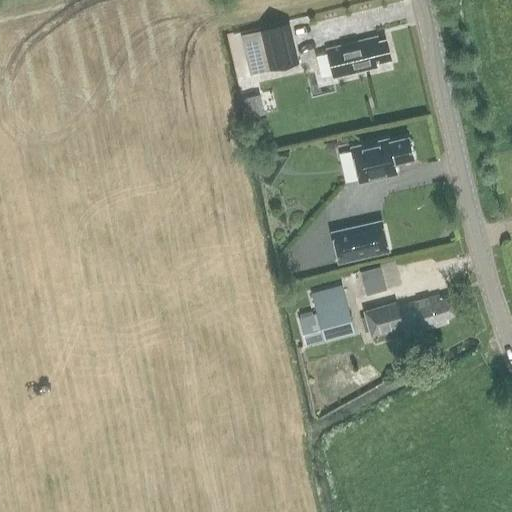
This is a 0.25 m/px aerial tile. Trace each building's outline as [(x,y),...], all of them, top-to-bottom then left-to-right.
[(298,64),(289,25),(242,36),(251,75),(298,64)] [(376,38),(342,47),(326,51),(332,78),(376,68),(375,64),(391,60),(386,41),(377,43),(376,38)] [(259,95),(243,99),(248,117),(264,114),(259,95)] [(359,184),(392,176),(396,175),(394,165),(413,160),(408,139),(389,143),(388,140),(351,148),(359,184)] [(388,252),(382,226),(333,237),(338,263),(388,252)] [(382,264),(362,270),(368,293),(388,287),(382,264)] [(305,346),(355,333),(342,285),(309,294),(314,314),(298,318),(305,346)] [(439,295),(397,308),(396,302),(363,311),(364,317),(368,331),(370,337),(372,337),(403,328),(405,335),(447,323),(446,318),(453,316),(448,299),(441,301),(439,295)]
